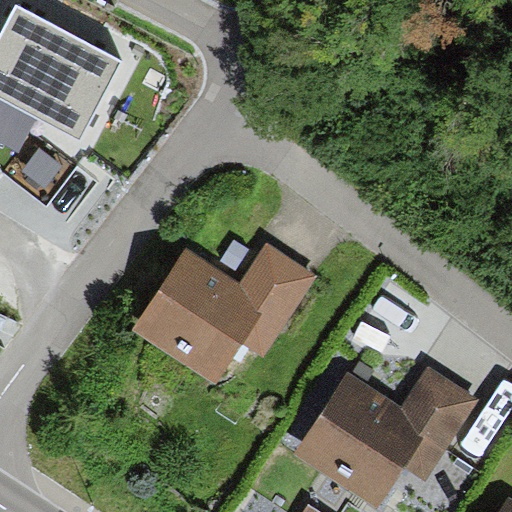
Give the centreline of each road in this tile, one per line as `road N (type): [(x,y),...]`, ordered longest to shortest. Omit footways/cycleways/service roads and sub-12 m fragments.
road 1 (residential): [(511,334),(215,103)]
road 2 (residential): [(215,103),(0,397)]
